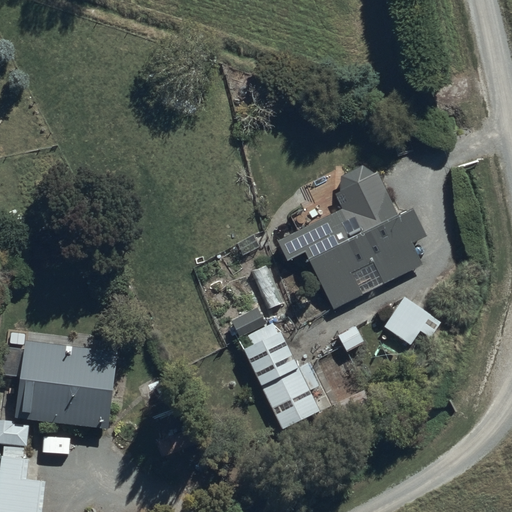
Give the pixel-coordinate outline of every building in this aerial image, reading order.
[(369,162),(340,178),(345,186),(338,190),(343,199),(336,202),(341,211),(293,237),(333,309),(420,261),(410,242),(421,236),(406,209),(398,214),(369,162)] [(381,323),(413,349),(436,322),(404,295),(381,323)] [(320,409),(272,321),(237,340),(285,429),(320,409)] [(0,511),(38,511),(42,480),(21,478),(27,417),(110,425),(117,349),(16,340),(10,409),(0,408),(0,511)] [(73,439),(45,436),(43,454),(72,457),(73,439)]
